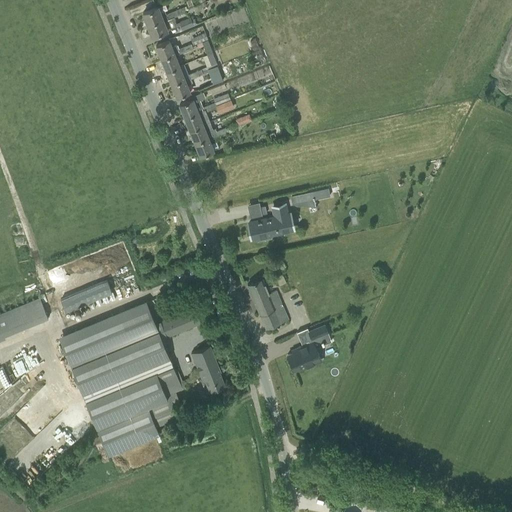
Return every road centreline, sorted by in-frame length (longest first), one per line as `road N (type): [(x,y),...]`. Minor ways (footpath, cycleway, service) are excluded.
road 1 (tertiary): [(290,511),(275,412),(109,0)]
road 2 (track): [(463,511),(310,454),(284,455)]
